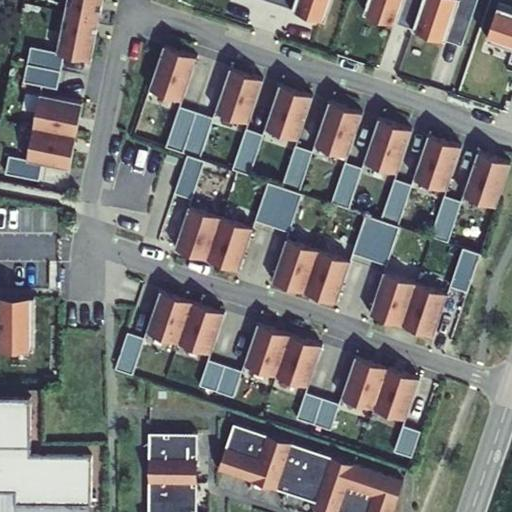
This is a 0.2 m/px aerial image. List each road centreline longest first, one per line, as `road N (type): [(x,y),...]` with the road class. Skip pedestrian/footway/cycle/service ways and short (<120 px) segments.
road 1 (residential): [(125,10),(82,245),(511,389)]
road 2 (residential): [(511,136),(125,10)]
road 3 (tertiary): [(470,511),(511,389)]
